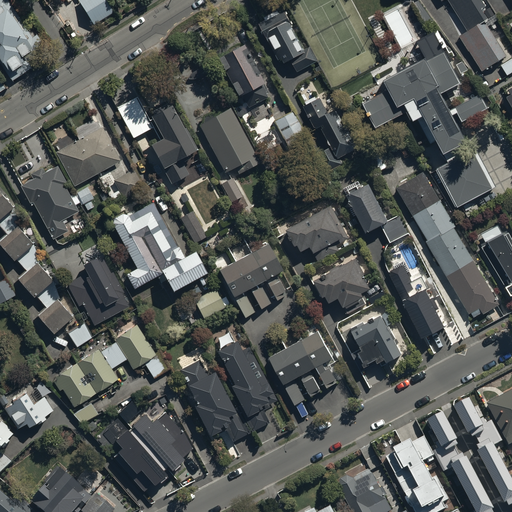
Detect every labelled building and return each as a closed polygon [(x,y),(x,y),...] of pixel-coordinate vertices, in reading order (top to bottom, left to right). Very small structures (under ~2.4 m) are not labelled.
[(31,36),(7,0),(0,0),(0,61),(12,79),(32,66),(27,58),(45,46),(36,33),(31,36)] [(106,0),(78,0),(94,25),(114,12),(106,0)] [(493,3),(490,0),(453,0),(466,19),(458,24),(483,63),(506,48),(481,10),(493,3)] [(306,50),(282,8),(264,19),(265,20),(259,24),(279,60),(283,57),(285,61),(290,58),(298,71),(316,61),(309,48),(306,50)] [(442,92),(460,82),(434,32),(419,40),(425,52),(407,61),(409,65),(384,78),(390,89),(363,103),(376,127),(409,110),(413,118),(417,117),(431,144),(437,140),(449,161),(435,168),(456,208),(496,187),(475,149),(463,155),(457,143),(466,138),(462,131),(490,116),(480,95),(451,111),(442,92)] [(218,57),(238,94),(241,93),(250,109),(269,98),(261,85),(266,82),(244,42),(218,57)] [(511,70),(511,55),(501,62),(507,73),(511,70)] [(195,145),(171,101),(167,103),(154,80),(138,88),(163,134),(150,141),(172,182),(188,173),(181,160),(188,156),(185,151),(195,145)] [(154,127),(137,96),(118,107),(134,137),(154,127)] [(321,98),(304,106),(316,129),(322,126),(333,146),(315,155),(325,173),(343,163),(340,158),(359,148),(338,107),(328,112),(321,98)] [(260,163),(232,107),(201,123),(226,171),(236,166),(239,173),(260,163)] [(306,135),(294,111),(275,120),(287,144),(306,135)] [(102,127),(56,150),(74,184),(119,161),(102,127)] [(374,157),(379,168),(394,161),(388,150),(374,157)] [(30,199),(32,198),(53,235),(66,228),(61,218),(79,208),(64,181),(66,180),(56,162),(44,168),(42,166),(31,171),(33,175),(20,181),(30,199)] [(143,187),(134,168),(114,177),(123,197),(143,187)] [(455,222),(423,170),(396,187),(427,238),(425,239),(469,311),(471,310),(475,315),(500,300),(453,224),(455,222)] [(242,197),(233,178),(221,184),(231,203),(242,197)] [(389,221),(369,181),(346,192),(352,204),(349,206),(353,215),(357,213),(365,230),(380,223),(390,243),(407,234),(398,216),(389,221)] [(86,184),(76,189),(87,209),(97,204),(86,184)] [(15,208),(0,191),(0,228),(6,236),(0,241),(15,260),(16,260),(26,272),(19,278),(35,297),(36,296),(46,308),(38,315),(53,332),(73,316),(60,300),(54,280),(43,267),(35,245),(8,214),(15,208)] [(156,278),(165,293),(206,271),(194,249),(182,256),(153,204),(130,216),(129,216),(128,216),(127,215),(126,215),(125,215),(124,215),(123,215),(122,215),(121,215),(121,216),(120,216),(119,216),(118,217),(117,217),(117,218),(116,218),(116,219),(115,219),(115,220),(114,220),(114,221),(113,222),(113,223),(113,224),(137,269),(127,275),(135,289),(156,278)] [(349,239),(330,204),(286,228),(295,245),(299,243),(302,249),(310,245),(320,263),(339,253),(335,246),(349,239)] [(207,236),(192,211),(180,219),(195,243),(207,236)] [(479,246),(505,289),(506,288),(511,295),(511,294),(511,241),(508,236),(507,237),(506,235),(504,236),(503,234),(501,235),(497,228),(481,237),(484,243),(479,246)] [(76,263),(59,234),(45,242),(62,271),(76,263)] [(234,298),(235,297),(246,317),(255,311),(244,292),(250,289),(261,307),(272,301),(275,307),(292,297),(279,273),(282,271),(268,245),(219,272),(234,298)] [(88,273),(68,283),(80,306),(84,303),(95,324),(129,306),(103,255),(84,265),(88,273)] [(331,269),(314,278),(322,295),(325,293),(329,300),(338,296),(347,313),(365,304),(361,295),(364,294),(362,291),(370,287),(363,273),(365,272),(356,256),(340,264),(339,263),(330,267),(331,269)] [(395,271),(388,274),(421,337),(444,325),(432,301),(440,296),(434,285),(427,289),(422,278),(411,283),(407,274),(408,273),(403,263),(394,269),(395,271)] [(0,302),(16,293),(5,275),(0,278),(0,302)] [(226,297),(222,299),(216,287),(194,297),(204,317),(225,306),(227,310),(231,308),(226,297)] [(401,354),(389,331),(395,327),(389,316),(383,319),(381,316),(352,332),(363,352),(358,354),(364,366),(375,360),(377,363),(384,360),(385,362),(401,354)] [(83,322),(67,332),(77,347),(93,336),(83,322)] [(102,349),(100,350),(111,367),(127,357),(132,365),(143,359),(153,375),(168,365),(159,351),(156,353),(137,322),(114,336),(117,340),(102,349)] [(284,386),(285,385),(295,404),(305,399),(295,380),(301,376),(311,394),(321,389),(311,371),(314,369),(327,392),(337,386),(329,372),(341,365),(337,357),(332,359),(316,328),(301,337),(303,341),(269,359),(284,386)] [(237,338),(217,348),(235,382),(231,383),(247,414),(244,415),(252,430),(255,428),(256,429),(270,422),(263,410),(270,407),(269,404),(277,400),(272,390),(273,389),(268,380),(267,381),(251,350),(245,353),(237,338)] [(100,350),(98,346),(56,373),(58,376),(54,379),(60,388),(62,387),(73,404),(117,376),(111,367),(100,350)] [(236,410),(214,371),(208,375),(201,362),(181,373),(197,402),(194,404),(211,435),(225,427),(234,442),(250,433),(237,409),(236,410)] [(32,388),(4,408),(21,431),(29,424),(31,426),(38,421),(41,424),(48,419),(47,417),(56,414),(46,398),(42,401),(32,388)] [(511,390),(487,403),(509,445),(511,443),(511,390)] [(90,400),(73,411),(88,429),(93,426),(89,417),(113,403),(108,396),(93,405),(90,400)] [(511,510),(511,482),(493,446),(502,441),(489,416),(481,420),(471,399),(456,406),(471,436),(474,435),(481,449),(477,452),(505,506),(509,504),(511,510)] [(153,423),(144,413),(115,439),(123,448),(113,457),(144,492),(192,450),(184,432),(166,411),(153,423)] [(0,473),(11,461),(0,451),(0,447),(1,447),(2,448),(9,441),(8,440),(14,436),(0,413),(0,473)] [(495,511),(468,458),(463,460),(456,445),(458,444),(443,415),(429,422),(439,443),(432,446),(445,472),(453,468),(475,511),(495,511)] [(411,436),(394,445),(397,451),(386,457),(394,473),(389,475),(401,498),(407,495),(416,511),(436,511),(446,508),(443,502),(449,499),(437,476),(433,478),(424,460),(434,455),(425,436),(413,442),(411,436)] [(45,511),(76,511),(78,510),(80,511),(116,511),(94,492),(91,496),(57,465),(36,487),(40,490),(31,499),(45,511)] [(341,479),(339,486),(352,511),(387,511),(391,510),(371,471),(355,479),(348,476),(341,479)] [(23,511),(0,491),(0,511),(23,511)] [(315,504),(299,511),(335,511),(330,502),(318,509),(315,504)]
